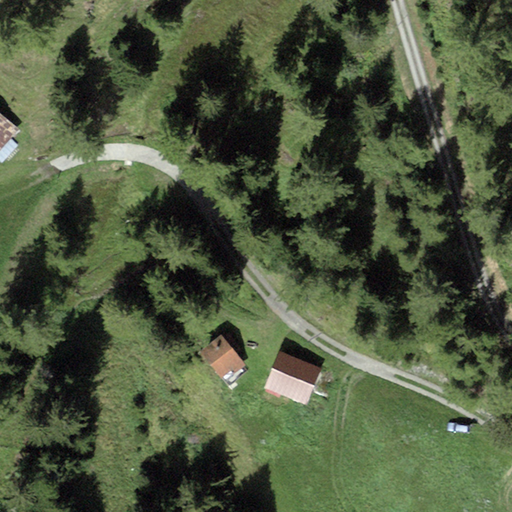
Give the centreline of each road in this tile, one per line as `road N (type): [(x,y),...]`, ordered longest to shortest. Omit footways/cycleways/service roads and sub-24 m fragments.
road 1 (track): [(511,332),(481,288),(404,0)]
road 2 (track): [(50,166),(142,153),(173,173),(283,314)]
road 3 (track): [(283,314),(511,442)]
